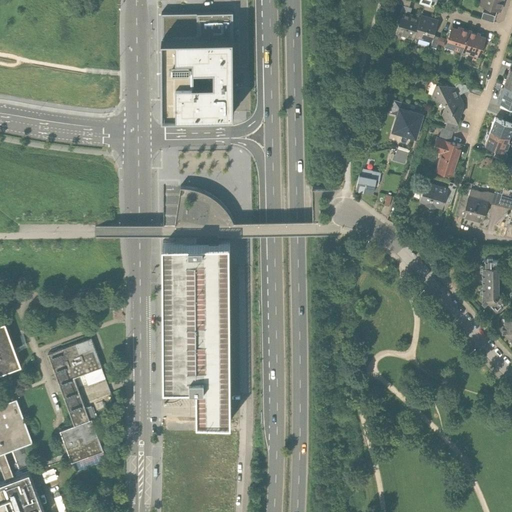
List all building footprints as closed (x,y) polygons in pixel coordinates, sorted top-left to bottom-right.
[(480,0),(480,3),(500,10),(503,2),(503,0),(480,0)] [(414,39),(414,37),(421,15),(411,12),(403,9),(395,33),(414,39)] [(483,11),(481,18),(493,22),(496,15),(483,11)] [(233,12),(161,13),(162,114),(233,114),(233,12)] [(421,15),(414,37),(432,42),(434,34),(439,19),(430,17),(421,14),(421,15)] [(453,23),(445,46),(462,52),(470,29),(462,26),(453,23)] [(470,29),(462,52),(478,57),(486,34),(478,31),(470,29)] [(432,42),(431,45),(436,47),(437,43),(440,36),(434,34),(432,42)] [(402,69),(400,78),(408,80),(410,72),(402,69)] [(463,107),(465,102),(463,97),(460,92),(466,90),(469,91),(471,85),(454,79),(453,83),(440,77),(436,79),(431,96),(446,101),(442,111),(446,119),(448,119),(458,123),(459,118),(463,107)] [(511,87),(504,85),(498,100),(511,105),(511,87)] [(483,89),(473,86),(471,91),(481,95),(483,89)] [(400,104),(393,127),(415,135),(423,111),(400,104)] [(496,114),(490,129),(510,136),(511,131),(511,119),(503,117),(496,114)] [(448,119),(445,126),(454,129),(458,130),(461,119),(459,118),(458,123),(448,119)] [(443,125),(440,135),(451,139),(454,129),(445,126),(443,125)] [(490,129),(485,144),(495,147),(505,151),(510,136),(490,129)] [(441,150),(435,169),(453,175),(457,163),(460,154),(463,142),(451,139),(440,135),(437,134),(433,148),(441,150)] [(397,146),(393,157),(406,161),(409,150),(397,146)] [(373,168),(371,175),(376,176),(375,182),(378,182),(381,170),(373,168)] [(371,175),(359,172),(356,186),(373,190),(375,182),(376,176),(371,175)] [(426,177),(420,198),(442,205),(446,196),(446,194),(449,185),(426,177)] [(451,180),(449,185),(446,194),(452,196),(457,182),(451,180)] [(462,214),(470,186),(466,185),(464,192),(462,191),(456,212),(462,214)] [(511,190),(497,185),(491,201),(511,208),(511,190)] [(470,186),(462,214),(483,220),(486,208),(491,192),(470,186)] [(387,191),(384,202),(395,205),(398,195),(393,194),(393,193),(387,191)] [(196,241),(162,241),(164,384),(181,384),(194,384),(194,404),(197,404),(197,412),(197,418),(231,419),(230,240),(219,241),(209,241),(196,241)] [(484,266),(481,266),(481,301),(489,303),(496,309),(507,297),(500,291),(500,257),(484,257),(484,266)] [(511,305),(511,314),(503,314),(503,329),(511,338),(511,305)] [(0,322),(0,461),(2,467),(7,480),(0,482),(0,511),(44,511),(29,471),(15,477),(5,450),(25,442),(33,440),(17,396),(14,398),(0,402),(0,371),(21,363),(6,320),(0,322)] [(63,347),(47,353),(62,391),(62,393),(74,425),(60,430),(71,459),(76,473),(108,461),(91,418),(89,419),(74,377),(102,366),(97,352),(96,350),(91,337),(63,347)]
